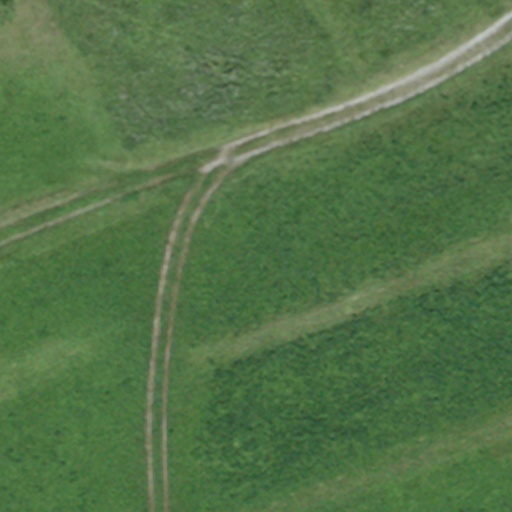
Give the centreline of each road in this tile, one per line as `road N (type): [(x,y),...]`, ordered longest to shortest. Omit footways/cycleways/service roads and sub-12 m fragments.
road 1 (track): [(511,36),(286,152),(209,172)]
road 2 (track): [(161,511),(161,343),(171,250)]
road 3 (track): [(209,172),(0,241)]
